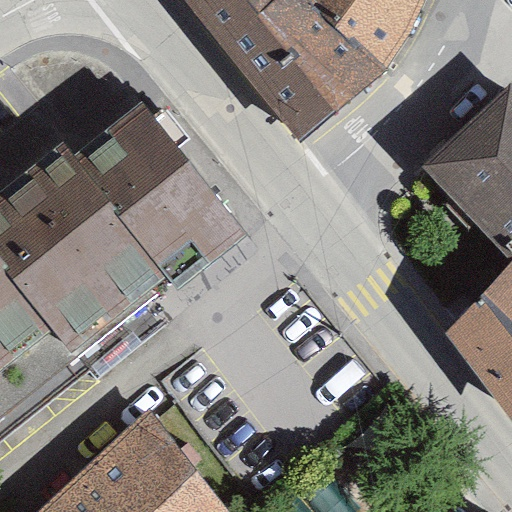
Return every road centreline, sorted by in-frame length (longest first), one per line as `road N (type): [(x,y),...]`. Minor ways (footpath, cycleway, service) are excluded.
road 1 (tertiary): [(313,215),(511,465)]
road 2 (residential): [(313,215),(478,33),(494,0)]
road 3 (tertiary): [(133,0),(313,215)]
road 4 (residential): [(216,316),(0,461)]
